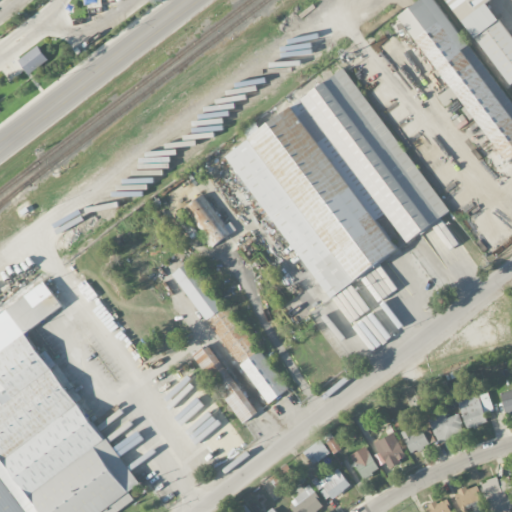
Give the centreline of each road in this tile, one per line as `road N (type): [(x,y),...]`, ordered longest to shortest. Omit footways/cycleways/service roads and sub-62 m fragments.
road 1 (residential): [(511,269),(190,511)]
road 2 (secondary): [(0,149),(195,0)]
road 3 (residential): [(511,444),(369,511)]
